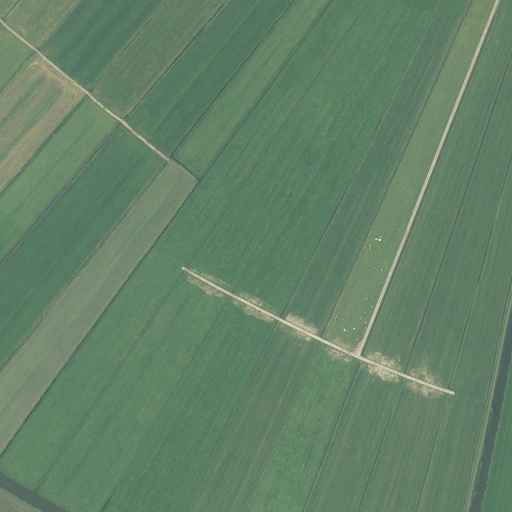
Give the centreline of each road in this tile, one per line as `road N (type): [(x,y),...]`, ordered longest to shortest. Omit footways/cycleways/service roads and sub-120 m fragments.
road 1 (track): [(496,0),(357,357)]
road 2 (track): [(449,393),(185,271)]
road 3 (track): [(177,162),(0,14)]
